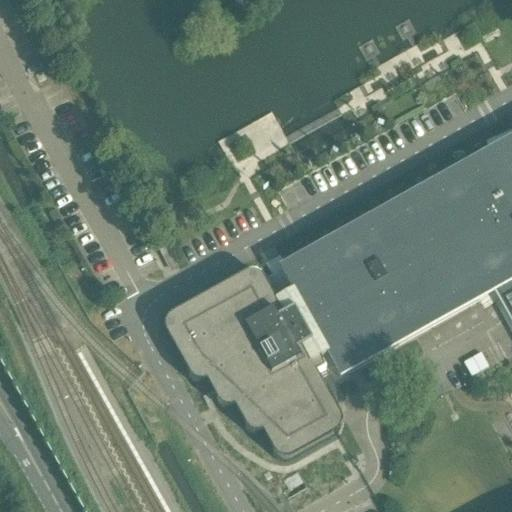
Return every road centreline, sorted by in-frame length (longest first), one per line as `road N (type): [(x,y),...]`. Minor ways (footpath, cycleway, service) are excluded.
road 1 (unclassified): [(511,99),(147,300)]
road 2 (unclassified): [(147,300),(0,48)]
road 3 (unclassified): [(147,300),(123,314),(235,511)]
road 4 (tertiary): [(0,406),(60,511)]
